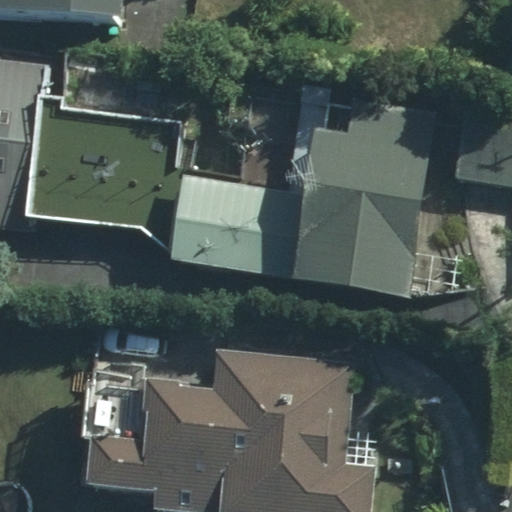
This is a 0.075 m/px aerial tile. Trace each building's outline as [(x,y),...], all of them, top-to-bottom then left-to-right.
[(0,0),(0,16),(143,20),(143,0),(0,0)] [(61,62),(0,57),(0,233),(47,238),(61,62)] [(511,103),(469,102),(465,185),(511,187),(511,103)] [(431,304),(439,120),(301,115),(298,192),(190,187),(187,278),(310,283),(309,299),(431,304)] [(158,425),(160,423),(159,449),(109,446),(106,493),(170,498),(168,511),(384,511),(388,471),(358,469),(365,360),(230,352),(227,395),(163,391),(161,389),(158,388),(156,387),(153,386),(151,386),(148,386),(146,386),(143,386),(140,387),(138,389),(136,390),(134,392),(132,394),(131,396),(130,398),(129,401),(129,404),(128,406),(129,409),(129,411),(130,414),(131,416),(132,418),(134,421),(136,422),(138,424),(140,425),(143,426),(145,427),(148,427),(151,427),(153,426),(156,426),(158,425)]
